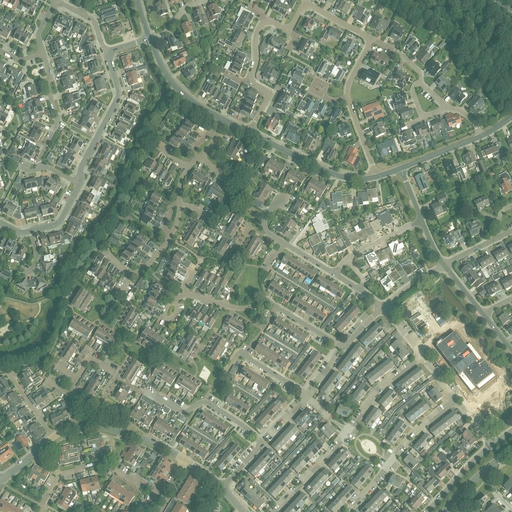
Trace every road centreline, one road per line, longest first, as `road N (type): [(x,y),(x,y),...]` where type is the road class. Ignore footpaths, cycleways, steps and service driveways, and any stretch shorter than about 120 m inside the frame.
road 1 (residential): [(346,511),(412,431),(453,401),(419,350)]
road 2 (residential): [(281,502),(419,350)]
road 3 (residential): [(42,511),(60,475),(102,463),(156,489)]
road 4 (residential): [(77,182),(118,99),(106,54)]
road 5 (residential): [(375,178),(340,177),(249,134)]
road 6 (residential): [(263,444),(211,405),(185,412),(147,391)]
road 7 (residential): [(342,346),(266,302),(223,305)]
road 8 (residential): [(39,168),(57,122),(43,53)]
